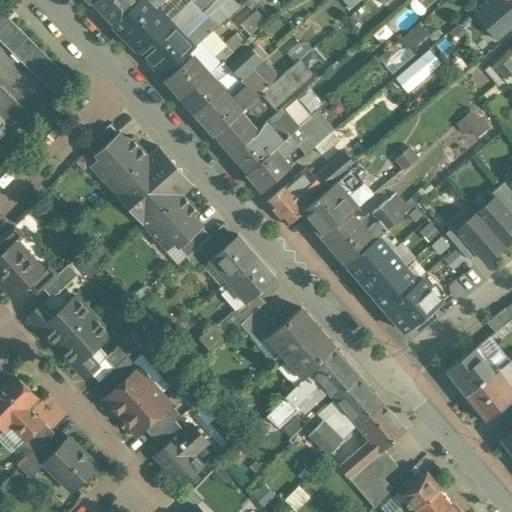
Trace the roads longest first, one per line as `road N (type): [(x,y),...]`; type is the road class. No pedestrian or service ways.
road 1 (residential): [(390,375),(126,82)]
road 2 (residential): [(16,337),(118,455),(131,506)]
road 3 (residential): [(511,511),(390,375)]
road 4 (residential): [(126,82),(0,205)]
road 5 (residential): [(390,375),(511,276)]
